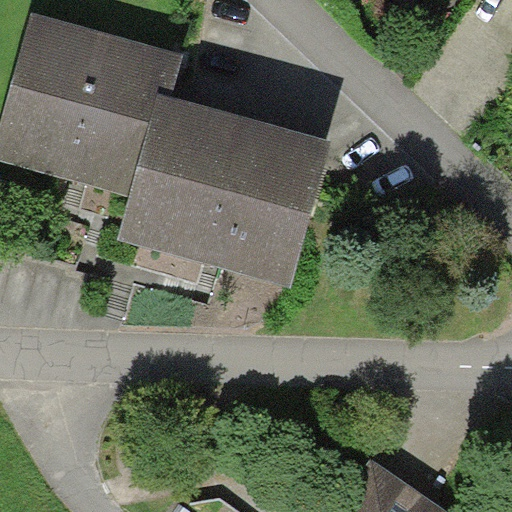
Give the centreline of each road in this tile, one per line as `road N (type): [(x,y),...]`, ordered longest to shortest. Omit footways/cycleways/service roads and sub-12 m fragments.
road 1 (residential): [(511,373),(62,374),(0,364)]
road 2 (residential): [(274,0),(511,228)]
road 3 (track): [(93,511),(63,447),(62,374)]
